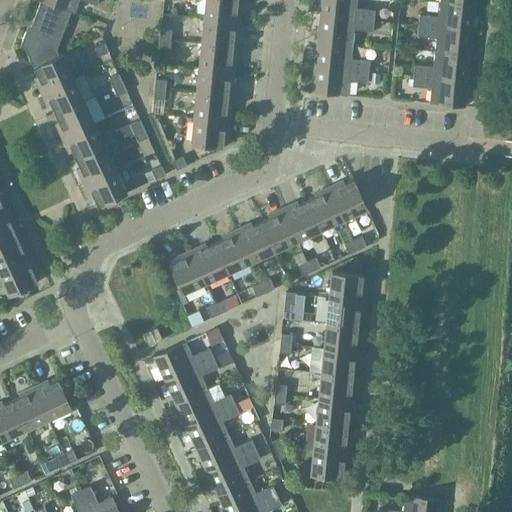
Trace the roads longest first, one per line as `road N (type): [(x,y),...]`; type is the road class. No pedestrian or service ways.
road 1 (residential): [(80,324),(76,287),(92,249),(270,168),(275,124)]
road 2 (residential): [(164,511),(80,324)]
road 3 (residential): [(275,124),(469,146)]
road 4 (residential): [(275,124),(285,0)]
